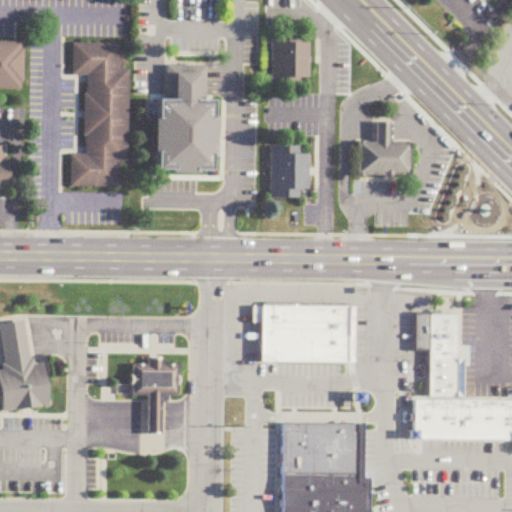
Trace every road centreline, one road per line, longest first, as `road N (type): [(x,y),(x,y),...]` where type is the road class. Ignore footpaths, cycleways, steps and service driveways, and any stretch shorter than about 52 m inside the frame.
road 1 (tertiary): [(0,255),(511,260)]
road 2 (tertiary): [(511,157),(353,0)]
